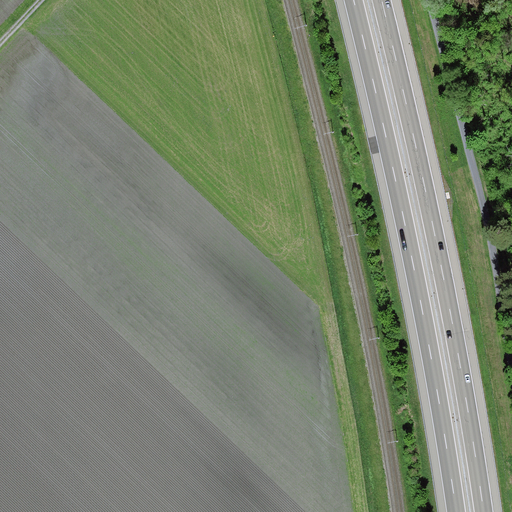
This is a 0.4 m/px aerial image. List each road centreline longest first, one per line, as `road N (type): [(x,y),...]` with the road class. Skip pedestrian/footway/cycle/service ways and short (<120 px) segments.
road 1 (motorway): [(486,511),(468,391),(383,0)]
road 2 (motorway): [(354,0),(408,236),(455,511)]
road 3 (track): [(429,0),(490,230),(511,355)]
